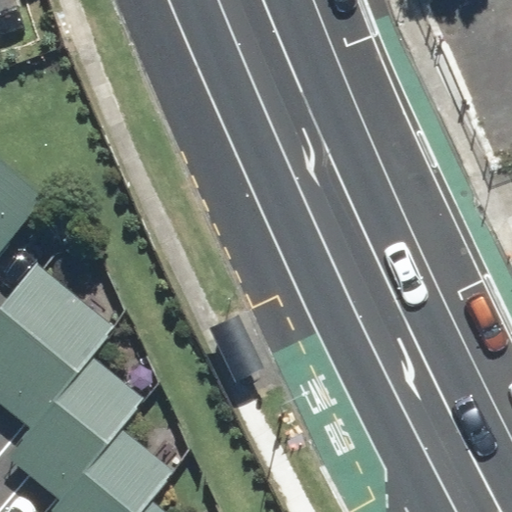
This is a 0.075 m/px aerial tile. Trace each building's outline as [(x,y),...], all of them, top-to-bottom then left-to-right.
[(0,158),(0,270),(55,203),(0,158)] [(115,333),(40,272),(0,321),(0,398),(38,429),(115,333)] [(265,369),(239,315),(211,328),(236,382),(265,369)] [(139,413),(88,373),(17,460),(68,501),(139,413)] [(137,511),(164,480),(120,445),(65,511),(137,511)]
